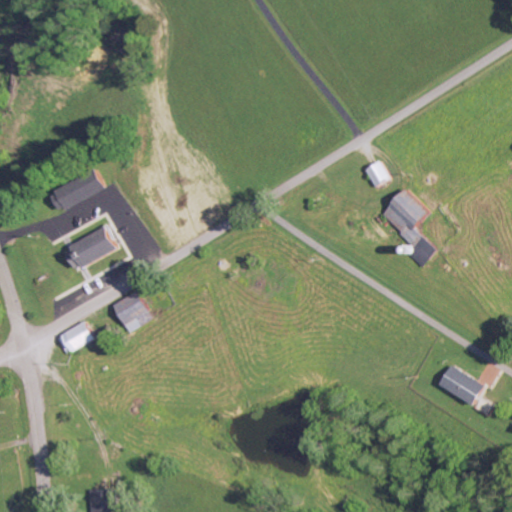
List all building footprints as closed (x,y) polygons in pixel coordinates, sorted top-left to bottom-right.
[(392,181),(384,161),(369,168),(377,187),(392,181)] [(52,191),(61,211),(107,191),(99,172),(52,191)] [(384,215),(413,242),(406,249),(424,267),(442,249),(420,227),(434,212),(409,189),(384,215)] [(119,248),(108,227),(67,250),(79,271),(119,248)] [(157,319),(140,291),(116,306),(132,334),(157,319)] [(60,337),(70,355),(98,339),(88,321),(60,337)] [(476,406),(488,386),(454,365),(442,385),(476,406)] [(120,511),(120,489),(95,490),(95,511),(120,511)]
